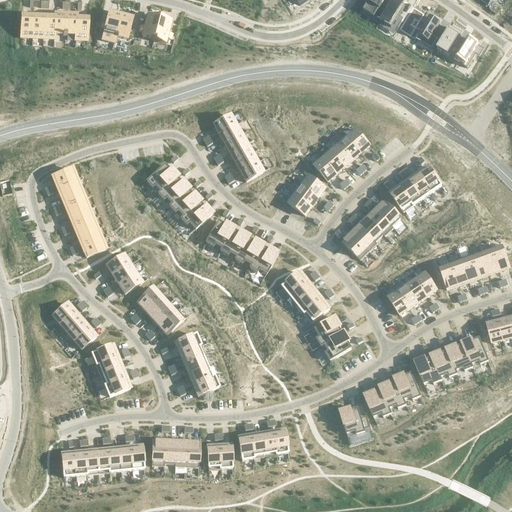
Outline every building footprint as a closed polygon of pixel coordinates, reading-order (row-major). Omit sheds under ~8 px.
[(370,1),(363,13),(374,19),(375,18),(379,21),(384,12),(380,10),(385,3),(384,3),(385,0),(371,0),(371,1),(370,1)] [(393,1),(380,23),(391,30),(393,26),(398,28),(401,23),(397,20),(404,8),(393,1)] [(413,8),(399,30),(414,39),(420,30),(416,27),(423,15),(413,8)] [(105,30),(104,35),(113,38),(113,39),(115,39),(120,17),(109,14),(106,25),(101,24),(100,29),(105,30)] [(54,36),(62,36),(62,38),(64,38),(65,16),(54,16),(54,20),(54,36)] [(66,38),(66,37),(75,37),(76,21),(77,17),(65,16),(64,38),(66,38)] [(117,39),(127,41),(128,36),(132,37),(134,32),(129,31),(132,20),(120,17),(115,39),(117,40),(117,39)] [(22,18),(21,39),(32,40),(33,19),(22,18)] [(143,34),(142,39),(151,41),(151,43),(153,43),(159,20),(147,18),(144,29),(140,27),(139,33),(143,34)] [(430,18),(416,40),(426,47),(440,24),(430,18)] [(43,40),(44,19),(33,19),(32,40),(43,40)] [(43,40),(54,41),(54,36),(54,20),(44,19),(43,40)] [(155,42),(165,45),(166,40),(170,41),(172,35),(167,34),(170,23),(159,20),(153,43),(155,44),(155,42)] [(75,42),(86,42),(87,21),(76,21),(75,37),(75,42)] [(450,29),(437,50),(448,57),(449,56),(453,59),(458,50),(454,48),(457,42),(452,39),(456,33),(451,30),(451,29),(450,29)] [(467,39),(454,61),(467,70),(473,60),(471,59),(478,46),(467,39)] [(230,117),(213,127),(219,137),(235,127),(230,117)] [(224,146),(241,136),(235,127),(219,137),(224,146)] [(369,147),(356,132),(348,140),(361,155),(369,147)] [(241,136),(224,146),(229,155),(246,146),(241,136)] [(361,155),(348,140),(339,147),(353,162),(361,155)] [(246,146),(229,155),(235,165),(252,155),(246,146)] [(331,154),(345,169),(353,162),(339,147),(331,154)] [(323,161),(336,176),(345,169),(331,154),(323,161)] [(240,174),(257,164),(252,155),(235,165),(240,174)] [(336,176),(323,161),(315,168),(328,184),(336,176)] [(246,184),(263,174),(257,164),(240,174),(246,184)] [(164,167),(146,184),(152,190),(155,188),(160,194),(157,196),(158,196),(178,178),(171,171),(169,172),(164,167)] [(440,185),(428,168),(419,175),(431,192),(440,185)] [(57,189),(75,181),(71,171),(52,179),(57,189)] [(431,192),(419,175),(409,182),(421,199),(431,192)] [(166,200),(171,206),(169,208),(169,209),(189,190),(182,183),(180,185),(176,180),(178,178),(158,196),(163,202),(166,200)] [(325,191),(309,179),(302,188),(318,200),(325,191)] [(75,181),(57,189),(61,199),(80,191),(75,181)] [(412,205),(421,199),(409,182),(400,188),(412,205)] [(296,196),(312,209),(318,200),(302,188),(296,196)] [(412,205),(400,188),(390,195),(402,212),(412,205)] [(189,190),(169,209),(175,215),(177,212),(183,218),(180,221),(200,203),(194,195),(192,197),(188,192),(189,191),(189,190)] [(65,209),(84,201),(80,191),(61,199),(65,209)] [(312,209),(296,196),(289,205),(305,218),(312,209)] [(69,219),(88,211),(84,201),(65,209),(69,219)] [(189,225),(195,232),(212,216),(205,208),(203,210),(199,205),(201,203),(200,203),(180,221),(186,227),(189,225)] [(376,212),(392,228),(400,220),(385,204),(376,212)] [(73,229),(92,221),(88,211),(69,219),(73,229)] [(392,228),(376,212),(368,220),(384,236),(392,228)] [(360,228),(375,244),(384,236),(368,220),(360,228)] [(92,221),(73,229),(78,239),(96,231),(92,221)] [(218,223),(205,245),(213,249),(215,246),(222,250),(220,253),(234,230),(225,225),(224,227),(218,223)] [(375,244),(360,228),(351,236),(367,252),(375,244)] [(234,230),(220,253),(227,258),(229,254),(236,258),(234,262),(235,262),(248,238),(240,233),(238,235),(233,232),(234,230)] [(82,249),(100,241),(96,231),(78,239),(82,249)] [(343,244),(359,260),(367,252),(351,236),(343,244)] [(254,242),(253,244),(248,241),(249,239),(248,238),(235,262),(242,266),(244,263),(251,267),(249,270),(263,247),(254,242)] [(100,241),(82,249),(86,259),(105,251),(100,241)] [(266,276),(278,256),(269,250),(268,252),(262,249),(263,247),(249,270),(257,274),(258,271),(266,276)] [(491,252),(499,273),(509,269),(502,248),(491,252)] [(499,273),(491,252),(481,255),(489,277),(499,273)] [(489,277),(481,255),(471,259),(478,280),(489,277)] [(112,278),(130,267),(123,257),(106,268),(112,278)] [(478,280),(471,259),(461,263),(468,284),(478,280)] [(468,284),(461,263),(450,266),(458,288),(468,284)] [(458,288),(450,266),(440,270),(448,292),(458,288)] [(130,267),(112,278),(118,287),(135,276),(130,267)] [(292,296),(308,283),(301,274),(284,287),(292,296)] [(124,296),(142,285),(135,276),(118,287),(124,296)] [(437,292),(425,276),(416,282),(427,299),(437,292)] [(427,299),(416,282),(407,288),(418,305),(427,299)] [(308,283),(292,296),(299,305),(315,292),(308,283)] [(418,305),(407,288),(398,294),(409,311),(418,305)] [(154,289),(137,304),(144,313),(161,297),(154,289)] [(315,292),(299,305),(306,314),(322,301),(315,292)] [(409,311),(398,294),(389,300),(400,317),(409,311)] [(152,321),(168,305),(161,297),(144,313),(152,321)] [(314,323),(330,310),(322,301),(306,314),(314,323)] [(67,305),(52,318),(60,327),(74,314),(67,305)] [(168,305),(152,321),(159,329),(176,313),(168,305)] [(166,337),(183,322),(176,313),(159,329),(166,337)] [(67,335),(82,322),(74,314),(60,327),(67,335)] [(321,348),(344,334),(344,333),(342,335),(339,329),(341,328),(335,319),(315,331),(320,339),(317,341),(321,348)] [(498,323),(503,342),(511,339),(511,334),(508,321),(498,323)] [(74,343),(89,331),(82,322),(67,335),(74,343)] [(487,326),(492,345),(503,342),(498,323),(487,326)] [(81,352),(96,339),(89,331),(74,343),(81,352)] [(344,334),(321,348),(325,347),(329,353),(326,355),(330,363),(351,350),(348,344),(350,342),(344,334)] [(179,356),(198,348),(194,337),(175,346),(179,356)] [(462,345),(472,370),(473,369),(471,366),(479,363),(480,366),(488,363),(479,340),(472,343),(471,341),(462,345)] [(472,370),(462,345),(463,347),(457,349),(456,347),(446,351),(457,376),(456,373),(463,369),(465,373),(472,370)] [(98,366),(117,359),(112,347),(93,355),(98,366)] [(184,367),(203,359),(198,348),(179,356),(184,367)] [(457,376),(446,351),(447,353),(441,356),(440,354),(431,357),(441,382),(442,382),(440,379),(448,376),(449,379),(457,376)] [(441,382),(431,357),(430,358),(431,360),(425,362),(425,360),(415,364),(424,386),(432,382),(434,386),(441,382)] [(102,377),(121,369),(117,359),(98,366),(102,377)] [(188,377),(207,369),(203,359),(184,367),(188,377)] [(106,387),(126,380),(121,369),(102,377),(106,387)] [(193,388),(212,380),(207,369),(188,377),(193,388)] [(394,380),(406,407),(404,401),(411,398),(413,402),(421,398),(411,375),(404,378),(404,376),(394,380)] [(111,398),(130,391),(126,380),(106,387),(111,398)] [(198,399),(217,391),(212,380),(193,388),(198,399)] [(389,385),(380,389),(391,416),(389,410),(397,407),(398,410),(406,407),(394,380),(396,385),(390,387),(389,385)] [(365,397),(374,419),(382,416),(383,419),(391,416),(380,389),(379,389),(381,393),(375,396),(374,393),(365,397)] [(340,413),(347,436),(356,433),(357,436),(365,434),(364,430),(370,429),(366,418),(361,420),(358,410),(351,412),(350,410),(340,413)] [(287,453),(284,432),(272,434),(275,455),(287,453)] [(275,455),(272,434),(261,436),(264,456),(275,455)] [(264,456),(261,436),(250,438),(253,458),(264,456)] [(253,458),(250,438),(238,440),(241,460),(253,458)] [(152,443),(151,466),(163,466),(164,443),(152,443)] [(175,467),(176,444),(164,443),(163,466),(175,467)] [(186,467),(187,445),(176,444),(175,467),(186,467)] [(198,468),(199,445),(187,445),(186,467),(198,468)] [(130,450),(132,470),(143,469),(141,448),(130,450)] [(208,470),(220,469),(218,448),(207,449),(208,470)] [(218,448),(220,469),(232,468),(230,448),(218,448)] [(118,451),(120,471),(132,470),(130,450),(118,451)] [(120,471),(118,451),(107,452),(109,472),(120,471)] [(96,453),(98,474),(109,472),(107,452),(96,453)] [(98,474),(96,453),(84,454),(86,475),(98,474)] [(73,455),(75,476),(86,475),(84,454),(73,455)] [(75,476),(73,455),(61,456),(63,477),(75,476)]
